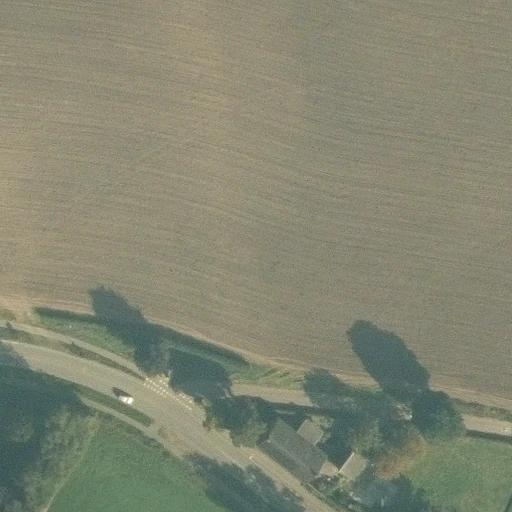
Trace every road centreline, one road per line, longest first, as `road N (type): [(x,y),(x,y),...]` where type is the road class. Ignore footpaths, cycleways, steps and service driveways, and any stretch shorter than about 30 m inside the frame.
road 1 (unclassified): [(511,431),(239,392),(199,390),(176,397),(164,412)]
road 2 (secondary): [(164,412),(113,383),(0,353)]
road 3 (secondary): [(296,511),(164,412)]
